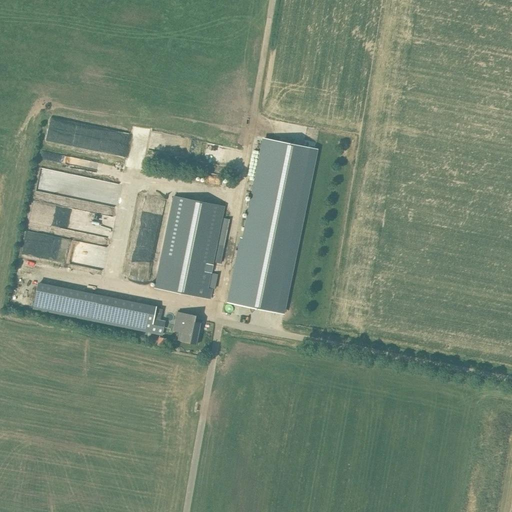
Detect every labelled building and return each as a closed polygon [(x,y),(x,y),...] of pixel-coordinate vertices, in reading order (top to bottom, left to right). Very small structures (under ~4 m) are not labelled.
[(241,237),(228,303),(276,312),(309,148),(264,139),(244,238),(241,237)] [(40,157),(51,159),(53,153),(41,151),(40,157)] [(39,169),(35,192),(91,200),(93,187),(100,188),(101,179),(39,169)] [(224,207),(173,196),(155,288),(210,299),(211,295),(206,294),(224,207)] [(30,221),(47,223),(50,204),(32,202),(30,221)] [(25,232),(22,254),(102,266),(105,244),(25,232)] [(140,330),(151,332),(153,319),(155,308),(145,306),(140,330)] [(175,319),(173,331),(179,332),(182,333),(180,341),(197,344),(199,335),(198,335),(199,329),(193,328),(194,323),(195,316),(177,312),(175,319)] [(165,321),(153,319),(151,332),(162,335),(165,321)]
